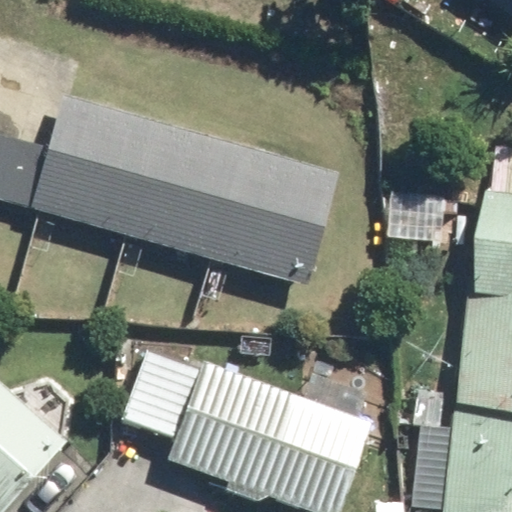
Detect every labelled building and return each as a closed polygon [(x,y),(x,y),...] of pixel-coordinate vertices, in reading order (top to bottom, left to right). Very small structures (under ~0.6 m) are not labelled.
[(511,0),(500,0),(511,8),(511,0)] [(63,112),(35,212),(307,288),(335,189),(63,112)] [(511,511),(511,195),(478,192),(440,511),(511,511)] [(126,442),(303,511),(322,511),(356,427),(162,350),(126,442)] [(0,508),(62,441),(0,384),(0,508)]
